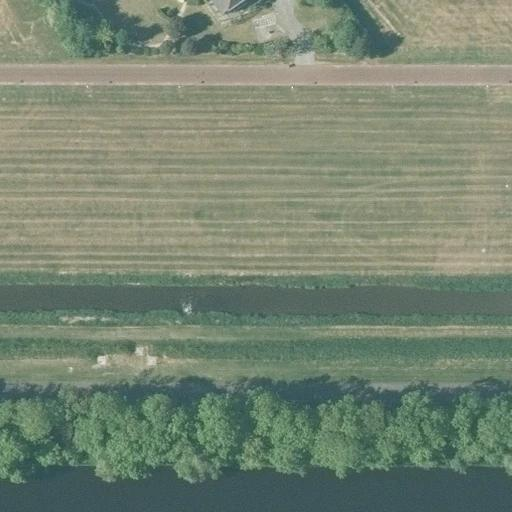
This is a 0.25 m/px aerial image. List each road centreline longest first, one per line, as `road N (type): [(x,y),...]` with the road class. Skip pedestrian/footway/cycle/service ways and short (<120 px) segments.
road 1 (residential): [(511,76),(0,75)]
road 2 (unclassified): [(0,389),(511,389)]
